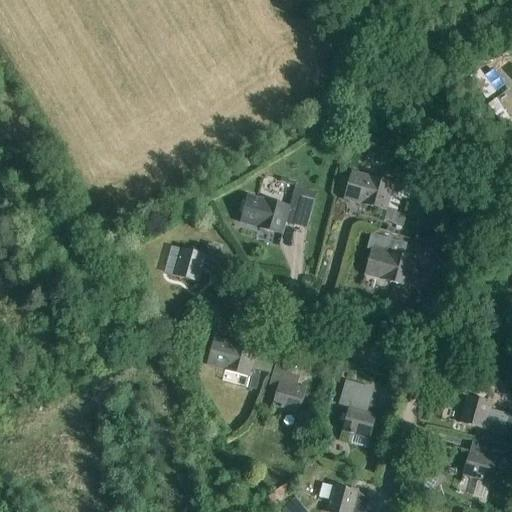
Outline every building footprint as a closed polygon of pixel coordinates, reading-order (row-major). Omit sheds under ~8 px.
[(493,76),(511,103),(511,86),(500,71),(493,76)] [(364,126),(353,123),(350,136),(361,138),(364,126)] [(334,127),(332,127),(331,127),(329,128),(328,128),(327,129),(326,130),(325,131),(324,133),(324,134),(324,136),(324,137),(324,139),(325,140),(326,141),(327,142),(328,143),(329,144),(331,144),(332,144),(334,144),(335,144),(337,143),(338,142),(339,141),(340,140),(340,139),(341,137),(341,136),(341,134),(340,133),(340,131),(339,130),(338,129),(337,128),(335,128),(334,127)] [(403,188),(394,185),(351,173),(343,200),(361,205),(386,212),(384,222),(403,227),(406,217),(396,214),(401,197),(408,199),(411,190),(403,188)] [(295,188),(293,195),(303,198),(305,191),(295,188)] [(295,227),(303,198),(293,195),(289,209),(247,197),(239,225),(282,236),(286,224),(295,227)] [(409,288),(417,261),(404,257),(407,245),(371,235),(367,250),(372,251),(365,276),(409,288)] [(215,260),(219,248),(208,245),(205,257),(180,250),(173,278),(198,285),(203,266),(213,268),(215,260)] [(270,375),(275,359),(256,354),(257,350),(214,338),(206,367),(249,379),(247,388),(257,391),(262,372),(270,375)] [(272,409),(299,417),(306,391),(297,389),(299,379),(290,376),(292,370),(277,366),(273,380),(280,382),(272,409)] [(369,442),(376,417),(368,414),(374,390),(345,382),(339,406),(349,409),(342,434),(369,442)] [(508,416),(490,411),(491,405),(466,397),(459,424),(511,439),(511,413),(509,412),(508,416)] [(462,478),(490,486),(495,469),(507,472),(511,454),(477,444),(474,453),(470,452),(462,478)] [(427,498),(439,481),(431,475),(419,492),(427,498)] [(326,511),(367,511),(369,506),(356,503),(359,494),(333,487),(326,511)] [(274,509),(289,498),(281,488),(267,499),(274,509)] [(281,511),(304,511),(294,499),(281,511)]
